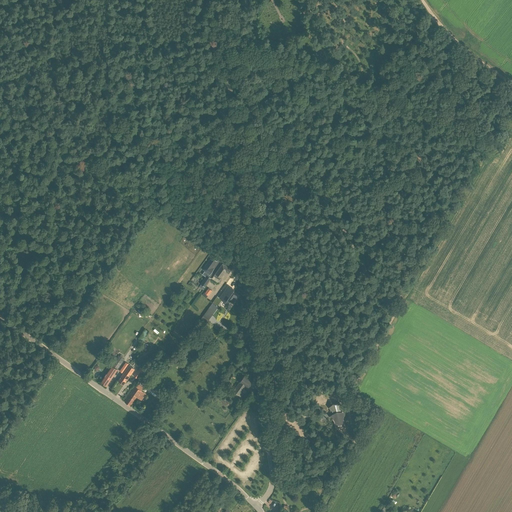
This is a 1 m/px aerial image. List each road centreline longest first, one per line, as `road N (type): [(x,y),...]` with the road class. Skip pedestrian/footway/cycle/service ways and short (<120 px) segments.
road 1 (unclassified): [(256,506),(272,481),(244,270),(223,0)]
road 2 (track): [(319,511),(380,408),(351,390),(511,128)]
road 3 (tertiary): [(256,506),(0,316)]
road 4 (track): [(0,94),(244,270)]
road 5 (track): [(511,81),(493,73),(420,0)]
